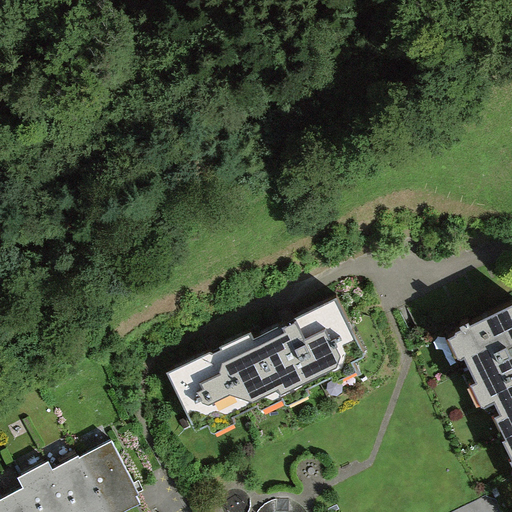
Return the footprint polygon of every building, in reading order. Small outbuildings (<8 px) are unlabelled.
[(251,323),(168,363),(197,424),(208,418),(213,427),(237,415),(234,410),(260,398),(262,402),(332,369),(335,375),(357,365),(352,353),(365,346),(338,289),(254,329),(251,323)] [(511,292),(445,327),(457,349),(464,345),(478,371),(470,375),(481,397),(494,390),(501,403),(496,405),(508,428),(503,431),(511,448),(511,292)] [(112,435),(85,450),(117,509),(140,496),(135,487),(139,485),(112,435)] [(79,451),(52,465),(77,511),(110,511),(117,509),(85,450),(80,453),(79,451)] [(24,483),(40,511),(77,511),(52,465),(48,457),(19,473),(24,483)] [(0,511),(40,511),(24,483),(0,495),(0,511)]
